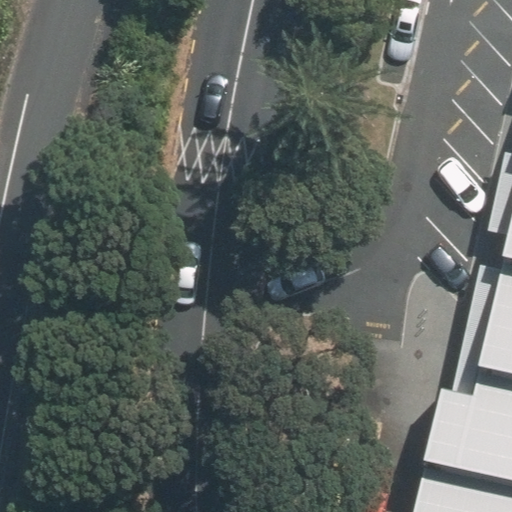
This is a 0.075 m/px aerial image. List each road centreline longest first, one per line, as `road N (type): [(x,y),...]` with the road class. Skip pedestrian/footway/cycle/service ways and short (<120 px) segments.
road 1 (residential): [(252,0),(201,304),(192,511)]
road 2 (residential): [(79,0),(34,164),(0,353)]
